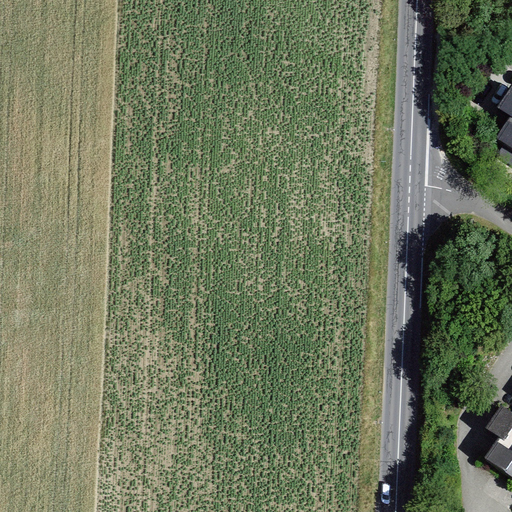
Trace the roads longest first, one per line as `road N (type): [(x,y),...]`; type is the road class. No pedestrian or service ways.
road 1 (secondary): [(411,175),(398,511)]
road 2 (secondary): [(417,0),(411,175)]
